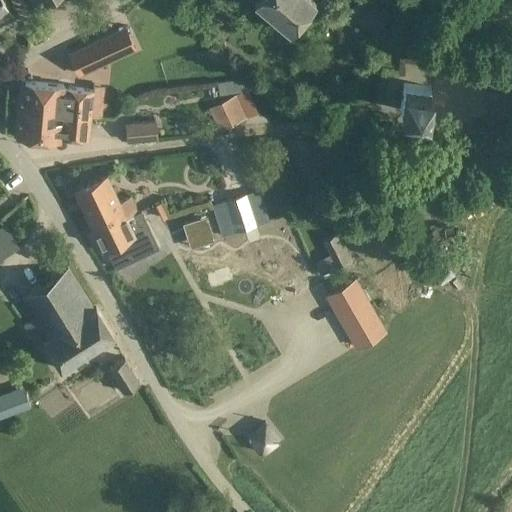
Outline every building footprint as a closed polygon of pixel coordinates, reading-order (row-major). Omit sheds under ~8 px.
[(0,0),(0,25),(15,17),(5,0),(0,0)] [(316,2),(314,0),(253,0),(253,1),(291,32),(316,2)] [(392,17),(372,0),(356,0),(349,9),(377,33),(392,17)] [(126,21),(77,47),(89,68),(137,41),(126,21)] [(224,56),(211,45),(203,54),(216,65),(224,56)] [(251,89),(249,77),(217,82),(219,94),(251,89)] [(62,110),(91,114),(94,89),(24,81),(21,107),(40,110),(41,104),(52,106),(51,121),(60,122),(62,110)] [(431,86),(404,82),(401,110),(428,114),(431,86)] [(247,117),(236,94),(222,100),(233,123),(247,117)] [(88,140),(91,114),(62,110),(60,122),(51,121),(52,106),(41,104),(40,110),(21,107),(17,137),(59,141),(59,137),(88,140)] [(157,139),(155,120),(124,123),(126,142),(157,139)] [(106,175),(74,190),(90,224),(113,213),(117,221),(138,211),(130,195),(118,200),(106,175)] [(270,220),(259,188),(211,204),(222,236),(270,220)] [(113,213),(90,224),(102,250),(106,248),(115,268),(151,251),(158,247),(156,242),(141,210),(138,211),(117,221),(113,213)] [(0,257),(18,245),(4,224),(0,227),(0,257)] [(352,258),(338,232),(323,240),(335,266),(352,258)] [(222,312),(271,298),(259,259),(211,273),(222,312)] [(95,308),(69,267),(24,295),(37,316),(25,325),(32,336),(43,328),(49,338),(44,341),(62,368),(114,335),(97,306),(95,308)] [(327,294),(357,346),(385,330),(354,278),(327,294)] [(140,380),(125,357),(108,368),(122,391),(140,380)] [(0,417),(31,406),(23,385),(0,394),(0,417)] [(265,422),(248,435),(261,452),(278,439),(265,422)]
